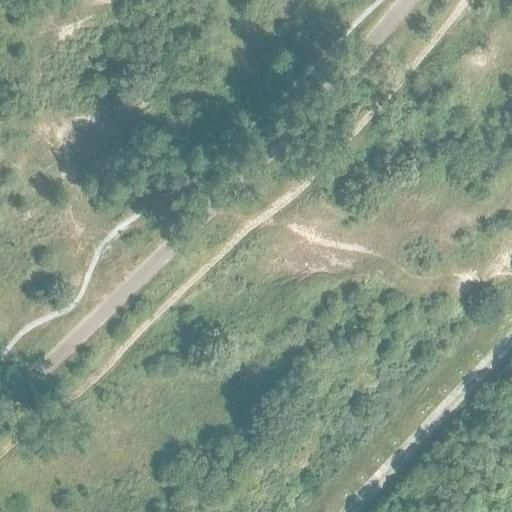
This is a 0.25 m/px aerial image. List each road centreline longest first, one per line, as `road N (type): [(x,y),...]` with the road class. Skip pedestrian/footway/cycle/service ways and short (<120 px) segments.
road 1 (unknown): [(0,459),(257,222),(308,185),(463,0)]
road 2 (track): [(215,204),(449,283),(511,254)]
road 3 (track): [(352,511),(511,341)]
